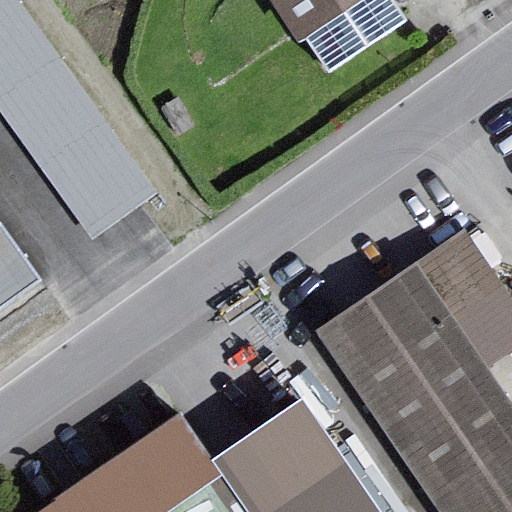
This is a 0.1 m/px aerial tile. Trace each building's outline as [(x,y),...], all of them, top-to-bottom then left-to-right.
[(154,193),(15,0),(0,0),(0,106),(93,236),(154,193)] [(279,0),(310,47),(381,0),(279,0)] [(0,307),(40,278),(0,224),(0,307)] [(456,236),(313,339),(432,511),(511,511),(511,413),(458,329),(497,300),(456,236)] [(374,511),(302,406),(210,471),(182,423),(44,511),(374,511)]
